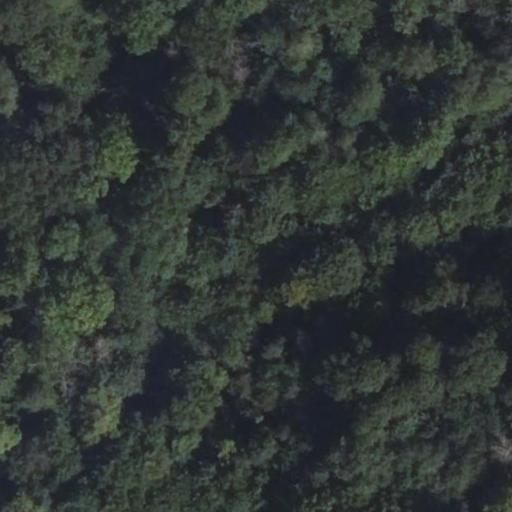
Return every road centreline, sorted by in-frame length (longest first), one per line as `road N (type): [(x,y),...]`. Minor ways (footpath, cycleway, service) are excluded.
road 1 (track): [(182,511),(211,427),(257,351),(296,317),(511,191)]
road 2 (track): [(0,252),(84,132),(151,0)]
